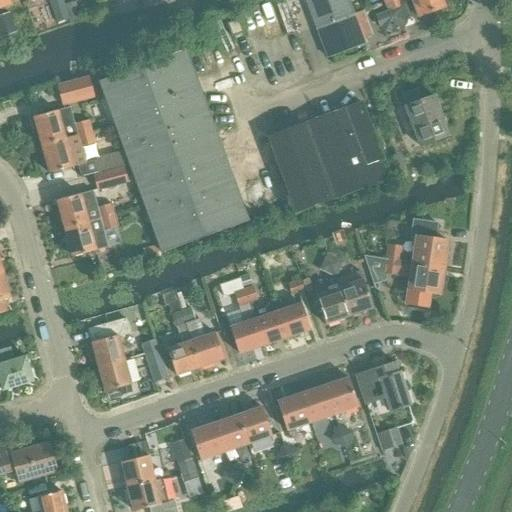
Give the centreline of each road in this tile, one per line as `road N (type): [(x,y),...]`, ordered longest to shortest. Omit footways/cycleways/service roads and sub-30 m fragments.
road 1 (residential): [(76,438),(389,334),(458,350)]
road 2 (residential): [(458,350),(493,114),(488,37)]
road 3 (residential): [(235,122),(429,49),(488,37)]
road 4 (residential): [(68,410),(0,175)]
road 5 (residential): [(399,511),(458,350)]
road 6 (secondary): [(457,511),(511,362)]
